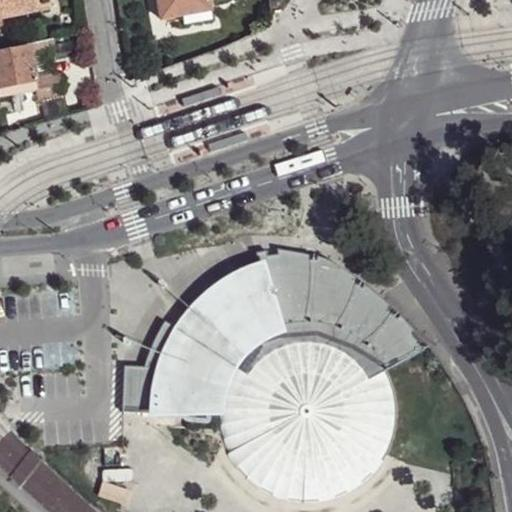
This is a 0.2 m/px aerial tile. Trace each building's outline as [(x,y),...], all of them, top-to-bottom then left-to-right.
[(0,0),(0,19),(39,13),(36,0),(0,0)] [(42,0),(36,0),(39,13),(44,11),(42,0)] [(206,0),(155,0),(159,20),(208,9),(206,0)] [(39,42),(26,45),(26,50),(40,49),(39,42)] [(26,45),(0,49),(0,96),(32,91),(26,50),(26,45)] [(123,368),(122,413),(156,415),(196,415),(196,413),(220,413),(224,433),(228,445),(233,456),(240,466),(244,470),(249,474),(258,482),(269,488),(280,493),(291,496),(310,497),(322,496),(334,493),(350,485),(360,479),(374,466),(381,457),(387,446),(392,428),(394,411),(393,392),(389,381),(384,369),(424,345),(423,342),(426,341),(398,311),(360,280),(355,276),(336,263),(319,255),(306,253),(273,248),(274,253),(263,255),(263,250),(252,253),(259,273),(280,328),(270,331),(264,335),(259,338),(252,342),(216,297),(215,295),(199,309),(186,326),(181,333),(162,322),(150,347),(143,368),(123,368)] [(227,287),(216,297),(252,342),(259,338),(264,335),(270,331),(280,328),(259,273),(241,280),(227,287)]
